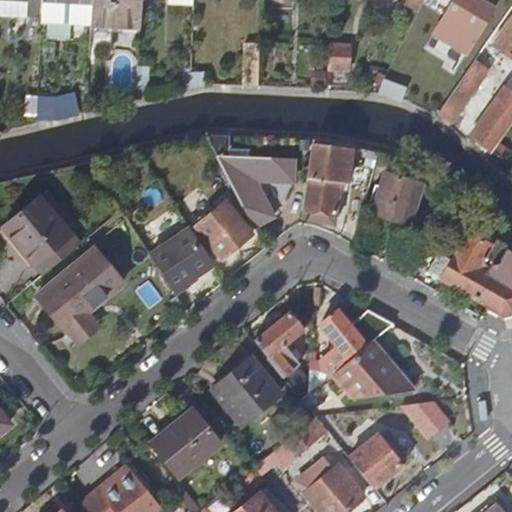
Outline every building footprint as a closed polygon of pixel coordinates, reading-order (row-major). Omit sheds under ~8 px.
[(0,0),(0,14),(27,16),(27,0),(0,0)] [(44,16),(44,0),(43,0),(27,0),(27,16),(44,16)] [(44,16),(43,23),(73,23),(74,1),(44,0),(44,16)] [(92,24),(92,0),(43,0),(44,0),(74,1),(73,23),(92,24)] [(142,27),(142,0),(92,0),(92,24),(142,27)] [(415,17),(423,0),(409,0),(404,11),(415,17)] [(467,54),(480,32),(494,9),(480,0),(459,0),(456,6),(451,4),(433,33),(467,54)] [(490,39),(496,31),(507,16),(494,9),(480,32),(490,39)] [(511,15),(509,13),(507,16),(496,31),(500,34),(492,44),(511,58),(511,15)] [(260,43),(250,42),(249,63),(259,63),(260,43)] [(329,44),(328,69),(347,69),(348,44),(329,44)] [(440,116),(464,132),(486,99),(474,91),(488,70),(476,62),(440,116)] [(511,76),(469,136),(491,152),(511,122),(511,76)] [(304,217),(303,217),(335,224),(343,183),(351,184),(357,150),(313,145),(304,217)] [(236,195),(251,223),(275,210),(259,180),(297,181),(298,158),(230,155),(230,148),(211,147),(229,182),(236,195)] [(385,172),(373,211),(410,222),(421,183),(385,172)] [(236,195),(229,182),(215,189),(222,203),(225,202),(236,195)] [(34,264),(72,233),(39,196),(2,227),(5,230),(0,233),(0,234),(11,247),(16,243),(34,264)] [(251,233),(225,202),(222,203),(196,226),(222,257),(251,233)] [(215,264),(190,227),(149,254),(173,291),(215,264)] [(511,309),(511,288),(481,272),(485,265),(479,261),(489,244),(468,232),(458,250),(443,242),(428,270),(489,305),(503,312),(511,310),(511,309)] [(43,274),(80,243),(72,233),(34,264),(43,274)] [(511,251),(508,249),(509,247),(493,238),(489,244),(479,261),(485,265),(481,272),(511,288),(511,251)] [(94,249),(37,296),(65,330),(123,282),(94,249)] [(334,372),(368,345),(351,325),(337,310),(320,324),(338,346),(320,361),(321,369),(309,368),(307,394),(334,372)] [(393,324),(368,310),(357,322),(355,320),(351,325),(368,345),(372,341),(393,324)] [(269,359),(282,376),(298,363),(284,345),(304,330),(289,312),(254,340),(269,358),(269,359)] [(372,341),(368,345),(334,372),(355,399),(412,391),(372,341)] [(213,389),(243,426),(281,394),(251,357),(213,389)] [(431,401),(403,405),(429,438),(448,423),(431,401)] [(151,444),(178,477),(220,443),(192,409),(151,444)] [(0,431),(10,424),(0,412),(0,431)] [(324,427),(315,416),(307,423),(318,437),(324,427)] [(307,423),(284,442),(295,456),(318,437),(307,423)] [(349,458),(374,488),(401,466),(401,464),(407,458),(385,431),(380,435),(379,434),(349,458)] [(126,465),(96,489),(102,496),(133,472),(126,465)] [(304,494),(319,511),(344,511),(364,495),(338,465),(304,494)] [(81,502),(89,511),(153,511),(160,507),(133,472),(102,496),(96,489),(81,502)] [(235,511),(275,511),(259,493),(235,511)]
